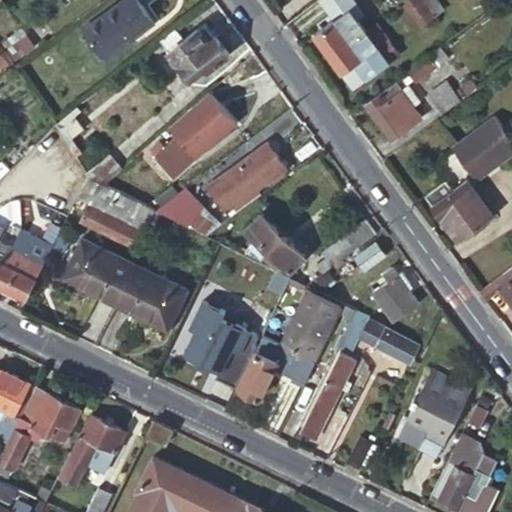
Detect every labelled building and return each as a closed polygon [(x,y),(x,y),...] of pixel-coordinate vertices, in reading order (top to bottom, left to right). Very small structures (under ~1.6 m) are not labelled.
[(138,0),(122,0),(84,30),(96,44),(93,51),(102,62),(108,62),(121,52),(122,44),(135,34),(136,36),(155,21),(138,0)] [(438,0),(412,0),(409,3),(424,24),(445,8),(438,0)] [(333,21),(315,34),(342,70),(356,60),(360,57),(372,74),(399,54),(377,23),(367,31),(356,16),(363,11),(358,5),(334,22),(333,21)] [(176,27),(161,39),(192,77),(207,66),(209,69),(230,52),(205,21),(184,38),(176,27)] [(26,33),(7,48),(15,58),(35,44),(26,33)] [(0,68),(8,63),(0,51),(0,68)] [(439,65),(430,54),(416,65),(408,70),(417,82),(439,65)] [(360,57),(356,60),(368,76),(372,74),(360,57)] [(396,79),(405,92),(413,87),(404,73),(396,79)] [(442,113),(462,98),(448,78),(437,86),(441,91),(432,98),(442,113)] [(396,79),(365,102),(392,138),(422,116),(405,92),(396,79)] [(236,120),(211,91),(170,126),(177,134),(154,154),(172,175),(195,155),(236,120)] [(0,97),(0,142),(12,149),(30,114),(0,97)] [(511,142),(491,114),(448,145),(472,177),(511,147),(511,142)] [(253,151),(209,184),(228,209),(272,177),(253,151)] [(85,170),(87,174),(105,182),(121,168),(109,154),(85,170)] [(87,174),(77,195),(90,200),(80,220),(130,243),(144,215),(149,218),(153,206),(105,182),(87,174)] [(446,178),(426,193),(458,238),(494,212),(469,178),(453,188),(446,178)] [(171,184),(151,199),(157,207),(177,192),(171,184)] [(155,208),(162,211),(177,218),(200,200),(184,186),(177,192),(157,207),(155,208)] [(263,257),(271,265),(277,268),(283,262),(291,270),(306,253),(262,212),(247,227),(270,249),(263,257)] [(324,272),(378,231),(368,217),(322,251),(326,256),(318,263),(324,272)] [(0,283),(27,298),(62,226),(50,221),(41,239),(22,228),(13,247),(0,239),(0,236),(4,228),(0,225),(0,283)] [(64,276),(117,302),(136,263),(84,237),(64,276)] [(376,240),(355,256),(366,269),(386,254),(376,240)] [(136,263),(117,302),(169,327),(188,288),(136,263)] [(271,265),(268,264),(259,286),(280,297),(291,275),(277,268),(271,265)] [(392,281),(375,293),(394,319),(420,301),(409,287),(413,284),(404,273),(400,276),(394,266),(385,272),(392,281)] [(511,266),(496,279),(500,283),(511,273),(511,266)] [(511,273),(500,283),(502,287),(511,300),(511,273)] [(479,291),(486,300),(502,287),(500,283),(496,279),(479,291)] [(310,288),(283,342),(316,359),(343,305),(310,288)] [(229,310),(195,378),(214,387),(221,372),(227,375),(231,367),(225,365),(247,319),(229,310)] [(411,361),(421,342),(370,315),(360,336),(411,361)] [(272,368),(306,381),(317,359),(316,359),(283,342),(263,332),(255,349),(258,350),(239,386),(260,397),(272,368)] [(357,358),(341,350),(302,427),(319,435),(326,420),(331,411),(342,387),(347,378),(357,358)] [(0,436),(9,440),(36,385),(0,367),(0,405),(6,409),(2,416),(0,421),(0,436)] [(431,368),(426,380),(445,389),(451,377),(431,368)] [(471,388),(451,377),(445,389),(426,380),(418,396),(414,394),(411,400),(415,402),(408,414),(428,424),(424,431),(445,442),(471,388)] [(347,378),(342,387),(347,390),(352,381),(347,378)] [(9,440),(0,458),(0,460),(16,468),(32,436),(39,439),(44,430),(65,439),(81,407),(36,385),(9,440)] [(75,448),(72,446),(65,462),(59,474),(78,483),(89,462),(107,470),(127,429),(93,412),(75,448)] [(173,428),(153,418),(145,434),(165,444),(173,428)] [(480,440),(462,432),(431,493),(468,511),(487,511),(500,488),(486,481),(491,472),(498,459),(485,453),(480,440)] [(348,460),(362,467),(375,440),(362,433),(348,460)] [(381,441),(376,439),(375,440),(362,467),(358,474),(363,477),(381,441)] [(118,490),(106,511),(277,511),(248,498),(248,499),(156,454),(134,497),(118,490)] [(19,487),(0,477),(0,494),(12,501),(19,487)] [(96,485),(82,511),(101,511),(111,493),(96,485)]
